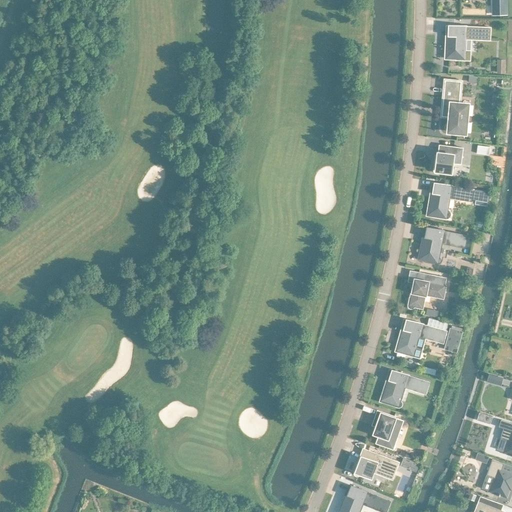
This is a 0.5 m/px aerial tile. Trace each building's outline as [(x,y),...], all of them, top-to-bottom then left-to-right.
[(511,0),(498,0),(499,20),(511,19),(511,0)] [(469,44),(494,45),(494,32),(453,31),(453,40),(453,45),(451,45),(450,63),(460,63),(460,65),(474,65),(474,56),(468,55),(469,44)] [(448,121),(454,122),(453,127),(451,128),(449,129),(448,131),(449,134),(450,135),(452,136),(469,138),(472,109),(463,109),(465,86),(449,84),(446,113),(449,113),(448,121)] [(482,150),(481,158),(493,160),(494,152),(482,150)] [(466,154),(443,151),(443,152),(442,158),(441,158),(440,167),(439,167),(438,174),(438,176),(439,177),(441,178),(442,178),(444,177),(444,175),(456,177),(457,168),(464,169),(466,154)] [(432,219),(442,221),(442,222),(449,223),(451,223),(452,222),(453,221),(453,219),(452,218),(450,217),(453,203),(476,207),(478,194),(439,188),(436,203),(435,202),(432,219)] [(433,264),(441,266),(442,262),(445,248),(468,252),(471,240),(431,232),(429,247),(427,247),(423,263),(433,265),(433,264)] [(449,283),(422,278),(421,285),(420,285),(418,291),(417,291),(415,303),(413,302),(412,310),(412,311),(413,313),(415,314),(416,314),(418,313),(419,311),(426,312),(429,299),(447,302),(449,291),(448,291),(449,283)] [(411,325),(407,339),(405,339),(401,355),(410,358),(410,359),(417,361),(419,361),(421,360),(422,359),(422,357),(421,356),(419,355),(423,341),(447,348),(451,336),(411,325)] [(454,333),(448,354),(461,357),(467,336),(454,333)] [(442,377),(441,381),(451,385),(454,376),(447,374),(443,378),(442,377)] [(397,375),(392,390),(390,389),(385,405),(394,408),(394,410),(402,412),(404,412),(405,411),(406,410),(406,408),(405,407),(404,406),(408,392),(430,399),(433,387),(397,375)] [(493,378),(490,386),(498,388),(500,380),(493,378)] [(379,425),(383,426),(379,438),(384,439),(381,447),(396,453),(406,426),(398,423),(398,422),(382,416),(379,425)] [(511,427),(505,425),(503,432),(508,433),(505,442),(511,444),(511,445),(508,457),(511,457),(511,427)] [(398,480),(402,467),(369,455),(366,462),(365,461),(362,470),(361,469),(358,476),(358,478),(359,480),(360,481),(362,481),(363,480),(365,479),(375,483),(377,476),(398,480)] [(406,455),(404,460),(414,463),(416,458),(406,455)] [(482,458),(480,464),(491,468),(493,462),(482,458)] [(407,463),(404,470),(414,474),(417,466),(407,463)] [(494,496),(510,502),(511,497),(511,476),(506,474),(508,468),(496,464),(491,480),(498,482),(494,496)] [(350,504),(348,504),(345,511),(364,511),(366,508),(375,511),(391,511),(394,506),(356,491),(350,504)]
